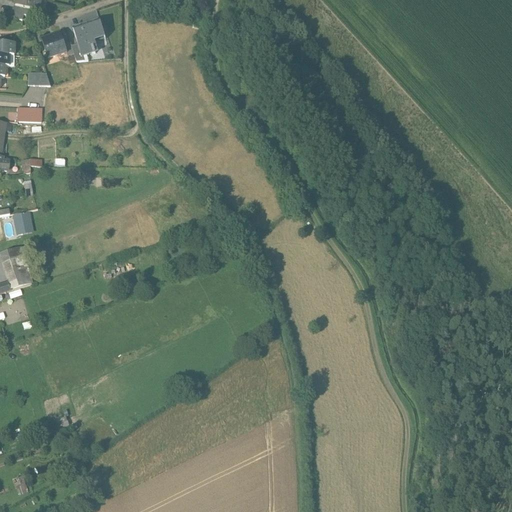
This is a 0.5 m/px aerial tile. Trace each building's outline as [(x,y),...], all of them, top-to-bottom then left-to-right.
[(36,0),(17,0),(16,6),(15,7),(29,10),(38,12),(41,1),(36,0)] [(29,10),(15,7),(16,6),(13,6),(12,12),(23,15),(27,16),(29,10)] [(23,15),(12,12),(10,18),(22,20),(23,15)] [(100,23),(73,31),(78,45),(82,58),(84,57),(94,54),(94,55),(95,55),(91,42),(104,38),(100,23)] [(61,35),(42,41),(48,58),(57,55),(58,57),(67,54),(65,47),(61,35)] [(12,45),(0,44),(0,55),(11,56),(12,45)] [(70,45),(65,47),(67,54),(67,57),(74,55),(71,47),(70,45)] [(78,45),(71,47),(74,55),(76,63),(84,62),(84,57),(82,58),(78,45)] [(0,55),(0,66),(3,67),(13,67),(13,56),(11,56),(0,55)] [(46,75),(40,75),(40,87),(50,87),(46,75)] [(42,110),(17,109),(16,122),(41,123),(42,110)] [(3,173),(8,173),(10,164),(4,162),(5,159),(0,158),(0,175),(3,176),(3,173)] [(42,168),(42,162),(23,163),(25,173),(31,172),(30,168),(42,168)] [(18,237),(33,234),(29,215),(14,218),(18,237)] [(20,250),(0,256),(2,265),(23,259),(20,250)] [(23,259),(2,265),(8,285),(10,292),(31,285),(23,259)] [(8,285),(0,287),(0,294),(10,292),(8,285)]
